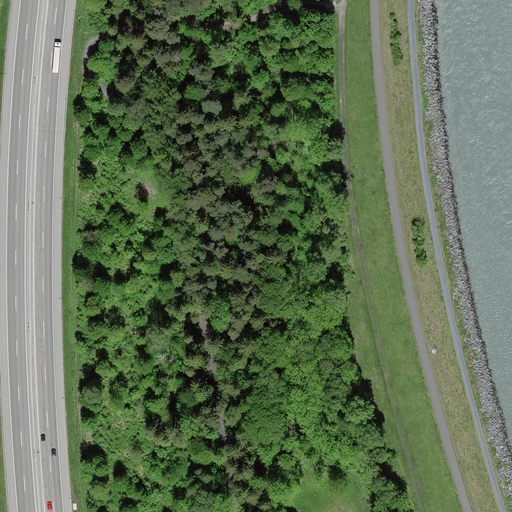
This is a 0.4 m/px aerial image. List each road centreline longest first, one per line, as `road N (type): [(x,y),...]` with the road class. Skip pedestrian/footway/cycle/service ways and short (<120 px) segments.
road 1 (track): [(343,4),(282,3),(237,15),(192,6),(121,26),(91,47),(99,82),(155,125),(177,185),(238,511)]
road 2 (track): [(505,511),(450,310),(425,173),(411,0)]
road 3 (track): [(374,0),(400,245),(468,511)]
road 4 (track): [(343,0),(355,225),(371,314),(427,511)]
road 5 (motorway): [(55,511),(43,223),(58,0)]
road 6 (motorway): [(32,0),(19,224),(28,511)]
